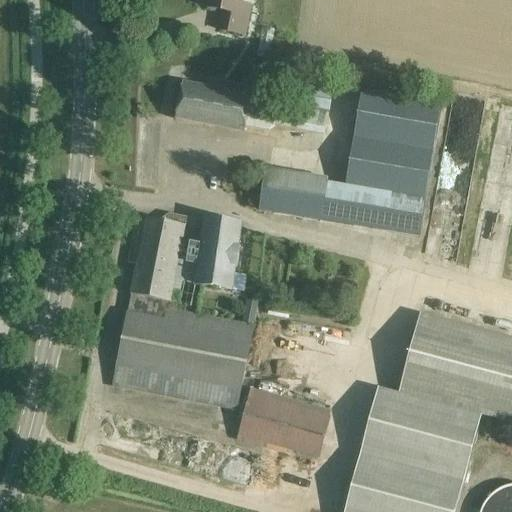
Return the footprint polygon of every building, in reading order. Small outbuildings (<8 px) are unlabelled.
[(204,0),(203,7),(222,11),(218,31),(244,36),(250,6),(240,4),(240,0),(204,0)] [(269,59),(275,30),(262,27),(256,56),(269,59)] [(268,133),(276,127),(324,138),(330,113),(252,97),(183,84),(175,121),(244,134),(245,129),(268,133)] [(259,214),(419,239),(442,106),(362,94),(347,189),(328,186),(328,183),(267,173),(259,214)] [(136,217),(127,266),(136,267),(130,297),(131,297),(112,388),(237,413),(254,328),(176,312),(177,306),(192,309),(195,291),(196,287),(232,292),(242,226),(205,220),(203,233),(186,230),(186,227),(145,218),(136,217)] [(273,291),(261,290),(260,304),(271,305),(273,291)] [(398,398),(378,392),(345,511),(456,511),(482,417),(511,425),(511,342),(419,317),(398,398)] [(251,390),(238,441),(277,453),(288,456),(289,453),(320,461),(333,412),(251,390)] [(511,511),(511,487),(511,488),(508,488),(505,489),(502,491),(499,492),(496,494),(493,496),(490,498),(488,501),(485,504),(483,507),(482,510),(480,511),(511,511)]
